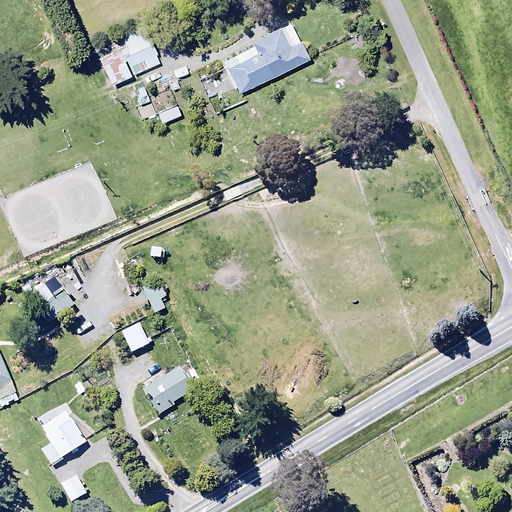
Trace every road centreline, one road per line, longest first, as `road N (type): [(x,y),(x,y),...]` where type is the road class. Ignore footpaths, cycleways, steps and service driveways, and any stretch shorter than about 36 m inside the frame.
road 1 (primary): [(187,511),(511,323)]
road 2 (residential): [(511,270),(388,0)]
